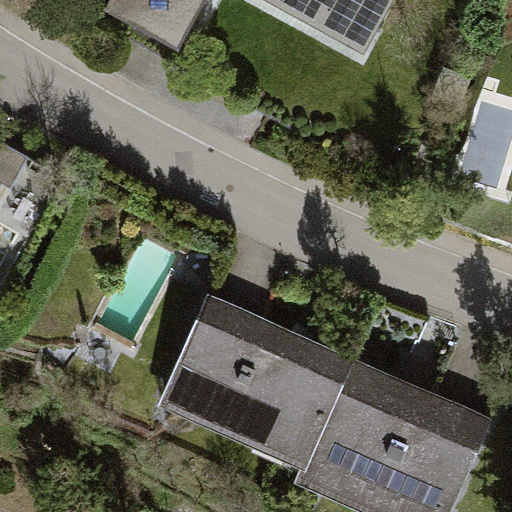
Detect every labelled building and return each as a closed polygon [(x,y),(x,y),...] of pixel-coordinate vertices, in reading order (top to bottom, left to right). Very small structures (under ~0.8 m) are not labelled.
[(391,0),(111,0),(109,5),(172,40),(194,0),(273,0),(364,50),(391,0)] [(0,182),(3,185),(12,189),(29,157),(0,139),(0,182)] [(350,357),(212,297),(168,397),(306,457),(350,357)] [(350,357),(306,457),(299,471),(391,511),(445,511),(487,417),(350,357)] [(0,511),(77,511),(95,484),(0,426),(0,511)]
